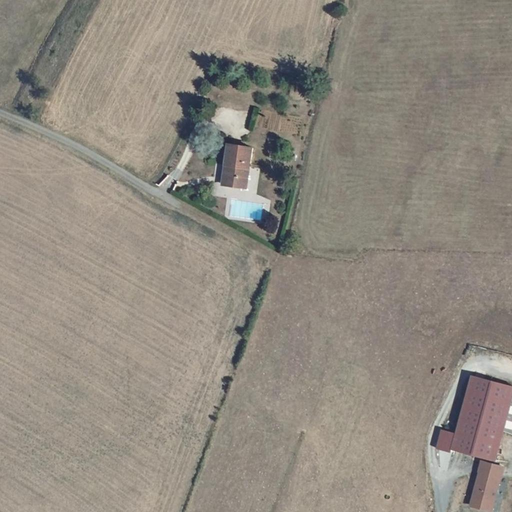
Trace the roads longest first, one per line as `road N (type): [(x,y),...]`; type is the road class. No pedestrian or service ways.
road 1 (track): [(511,367),(470,361),(431,441),(441,511)]
road 2 (unclassified): [(0,113),(169,200)]
